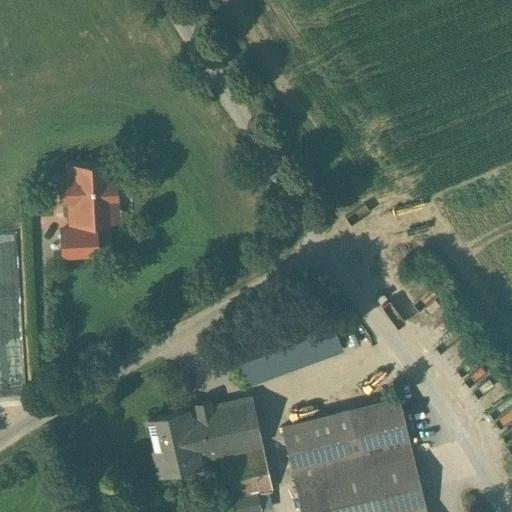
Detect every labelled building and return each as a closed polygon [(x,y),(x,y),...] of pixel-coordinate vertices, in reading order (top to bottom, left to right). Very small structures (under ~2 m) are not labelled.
[(105,161),(67,163),(68,176),(64,177),(65,196),(69,195),(70,219),(108,217),(107,192),(114,192),(113,174),(106,174),(105,161)] [(93,225),(61,227),(62,254),(94,252),(93,225)] [(324,300),(230,335),(246,380),(340,345),(324,300)] [(195,408),(185,411),(196,458),(219,453),(261,444),(250,395),(209,405),(195,408)] [(398,396),(348,408),(358,454),(409,441),(398,396)] [(208,397),(193,400),(195,408),(209,405),(208,397)] [(348,408),(280,425),(291,471),(358,454),(348,408)] [(185,409),(146,417),(158,469),(197,460),(196,458),(185,411),(185,409)] [(358,454),(291,471),(301,511),(407,511),(425,507),(409,441),(358,454)] [(261,444),(219,453),(229,496),(271,487),(261,444)]
